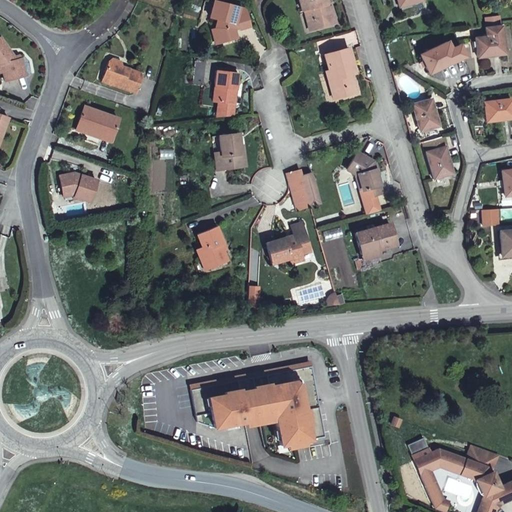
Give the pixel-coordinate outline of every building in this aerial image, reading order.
[(204,10),(201,17),(209,32),(226,32),(226,24),(231,23),(234,22),(228,5),(218,0),(200,0),(197,7),(204,10)] [(294,0),(298,12),(304,10),(310,29),(328,24),(326,18),(329,17),(326,9),(325,9),(318,11),(317,7),(324,5),(322,0),(294,0)] [(304,10),(298,12),(304,31),(310,29),(304,10)] [(486,16),(487,25),(500,23),(499,14),(486,16)] [(199,18),(196,20),(203,32),(209,32),(201,17),(199,18)] [(505,53),(502,23),(500,23),(487,25),(485,25),(486,35),(475,37),(477,56),(505,53)] [(0,37),(0,71),(2,71),(5,79),(25,73),(19,56),(18,56),(17,53),(11,55),(10,51),(9,48),(0,37)] [(466,55),(461,43),(451,47),(448,40),(421,52),(429,71),(466,55)] [(329,68),(325,69),(328,78),(331,77),(334,87),(338,86),(341,94),(354,91),(349,75),(346,66),(352,64),(348,49),(325,56),(329,68)] [(117,63),(106,59),(100,78),(134,89),(140,71),(125,66),(124,68),(118,66),(119,64),(117,63)] [(355,74),(352,64),(346,66),(349,75),(355,74)] [(235,116),(238,75),(217,74),(214,115),(235,116)] [(331,77),(328,78),(333,96),(341,94),(338,86),(334,87),(331,77)] [(511,104),(511,98),(484,102),(486,121),(511,117),(511,104)] [(430,99),(412,104),(420,130),(438,126),(430,99)] [(95,130),(110,135),(117,116),(83,104),(75,127),(94,134),(95,130)] [(109,139),(110,135),(95,130),(94,134),(109,139)] [(212,137),(215,168),(245,164),(243,152),(240,153),(239,145),(238,134),(212,137)] [(443,136),(423,142),(433,178),(452,173),(444,147),(446,147),(443,136)] [(358,172),(363,189),(368,188),(370,194),(384,190),(375,159),(358,150),(349,167),(358,172)] [(511,168),(502,170),(503,180),(504,196),(511,194),(511,168)] [(100,180),(77,172),(62,178),(67,195),(74,192),(78,194),(77,197),(92,202),(100,180)] [(311,174),(301,177),(307,197),(317,194),(311,174)] [(511,194),(504,196),(503,180),(494,181),(496,200),(511,198),(511,194)] [(307,197),(310,207),(320,204),(317,194),(307,197)] [(497,211),(489,212),(492,228),(499,227),(497,211)] [(358,231),(365,253),(380,248),(396,244),(390,222),(358,231)] [(292,260),(293,264),(303,261),(301,255),(310,252),(302,224),(291,227),(294,237),(266,244),(272,266),(292,260)] [(202,249),(197,251),(200,263),(204,262),(207,271),(226,265),(223,255),(221,249),(224,248),(218,229),(197,235),(202,249)] [(511,231),(501,234),(505,259),(511,257),(511,231)] [(380,248),(365,253),(366,257),(381,252),(380,248)] [(195,384),(196,388),(316,366),(316,362),(195,384)] [(316,366),(196,388),(202,421),(219,426),(279,415),(285,444),(292,443),(308,440),(330,436),(316,366)] [(488,497),(483,511),(485,511),(498,511),(499,511),(497,507),(511,499),(511,484),(504,488),(497,473),(494,474),(491,468),(471,460),(466,475),(480,480),(488,497)]
